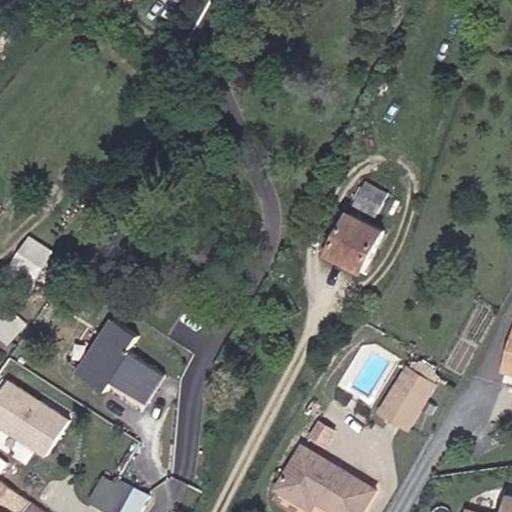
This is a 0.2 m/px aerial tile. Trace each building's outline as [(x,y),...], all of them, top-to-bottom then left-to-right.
[(0,39),(4,43),(18,25),(0,11),(0,39)] [(388,192),(367,180),(359,195),(380,206),(388,192)] [(385,230),(352,213),(330,253),(364,270),(385,230)] [(33,233),(19,257),(41,271),(56,246),(33,233)] [(0,303),(0,329),(11,339),(24,323),(0,303)] [(114,318),(78,370),(108,390),(114,380),(146,402),(163,374),(128,349),(138,334),(114,318)] [(435,384),(408,368),(383,410),(411,426),(435,384)] [(7,380),(0,391),(0,427),(47,456),(70,419),(7,380)] [(303,448),(279,488),(313,509),(317,500),(336,511),(360,511),(374,490),(303,448)] [(101,477),(103,478),(91,501),(112,511),(140,511),(151,492),(118,475),(115,478),(104,472),(101,477)] [(0,511),(22,511),(31,500),(0,477),(0,511)] [(474,511),(467,510),(465,511),(511,511),(511,494),(510,494),(504,511),(474,511)] [(47,511),(31,500),(22,511),(47,511)]
